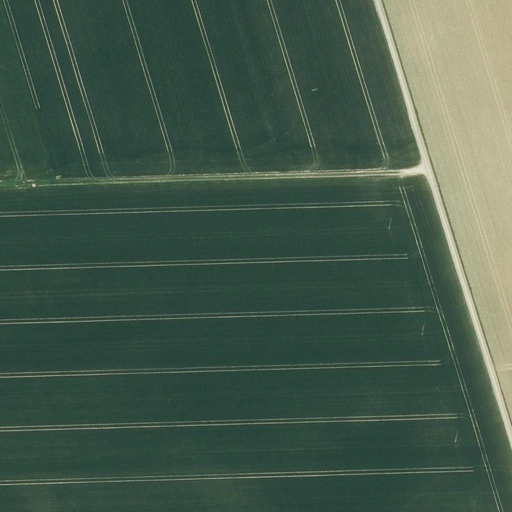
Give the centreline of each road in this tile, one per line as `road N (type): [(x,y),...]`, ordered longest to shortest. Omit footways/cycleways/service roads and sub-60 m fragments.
road 1 (track): [(382,0),(511,426)]
road 2 (track): [(0,192),(436,180)]
